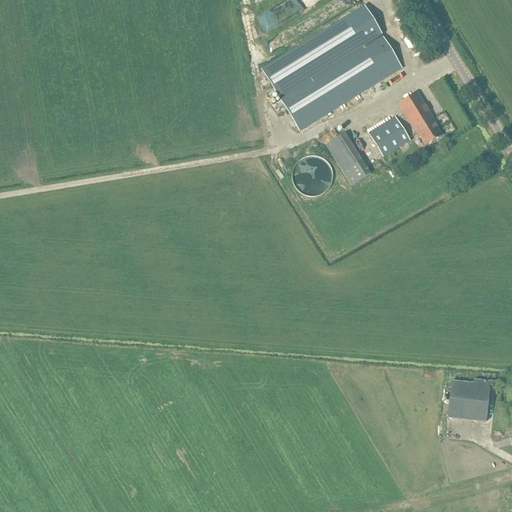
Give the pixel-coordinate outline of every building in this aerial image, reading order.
[(299,131),(401,68),(364,8),(262,71),(299,131)] [(397,105),(415,134),(417,133),(425,146),(441,136),(434,123),(435,122),(417,93),(397,105)] [(397,121),(371,137),(383,158),(409,142),(397,121)] [(327,144),(349,187),(370,176),(348,133),(327,144)] [(308,157),(306,157),(303,158),(300,160),(297,163),(294,166),(293,170),(292,174),(292,178),(292,182),(293,185),(296,189),(298,192),(302,194),(306,196),(311,197),(316,197),(320,195),(324,193),(327,190),(330,187),(331,183),(332,179),(332,176),(332,172),(331,169),(329,166),(327,162),(324,160),(321,159),(317,157),(314,157),(311,156),(308,157)] [(450,381),(449,390),(441,389),(438,417),(446,418),(446,419),(486,423),(489,387),(490,386),(492,387),(493,382),(473,379),(473,383),(450,381)]
